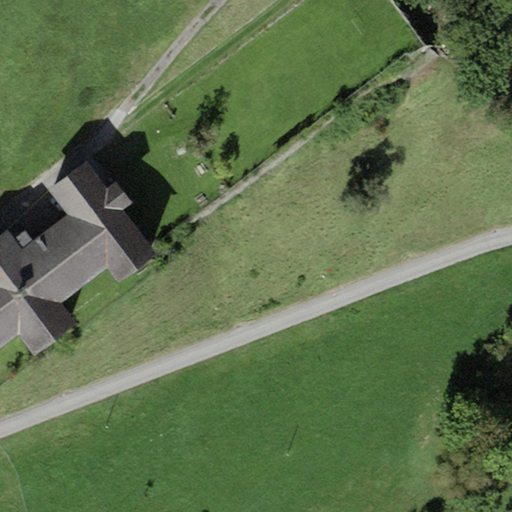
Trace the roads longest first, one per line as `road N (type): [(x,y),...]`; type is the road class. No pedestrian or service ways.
road 1 (residential): [(511,239),(478,245),(0,430)]
road 2 (track): [(96,140),(287,0)]
road 3 (track): [(96,140),(223,0)]
road 4 (track): [(0,218),(96,140)]
